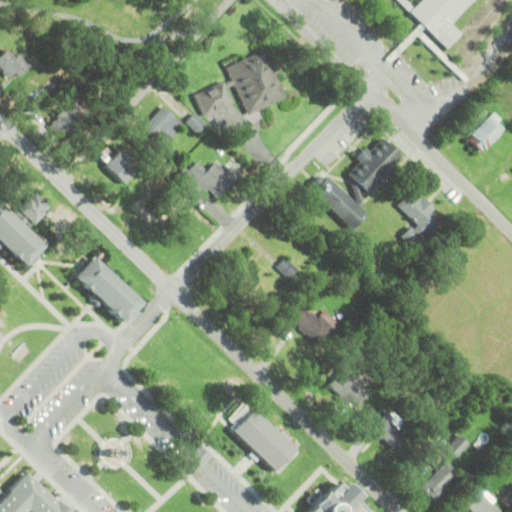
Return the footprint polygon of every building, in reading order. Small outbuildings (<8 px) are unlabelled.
[(418,0),(408,11),(445,48),(461,32),(450,21),(470,0),(418,0)] [(5,47),(0,52),(0,69),(9,78),(22,64),(5,47)] [(262,48),(225,65),(247,114),(284,97),(262,48)] [(220,83),(225,89),(211,103),(192,84),(204,71),(209,75),(215,69),(225,78),(220,83)] [(233,98),(225,80),(196,94),(204,112),(233,98)] [(67,102),(45,126),(60,140),(82,116),(67,102)] [(160,105),(139,127),(159,147),(181,125),(160,105)] [(493,109),(469,133),(471,134),(466,139),(478,151),(483,146),(485,148),(504,128),(497,120),(500,117),(493,109)] [(193,113),(185,121),(196,133),(205,124),(193,113)] [(364,146),(368,149),(380,137),(399,155),(363,191),(355,183),(354,185),(360,203),(356,207),(362,213),(347,228),(309,189),(311,187),(308,184),(318,174),(321,177),(324,174),(351,202),(354,199),(348,180),(350,178),(345,173),(358,159),(354,156),(364,146)] [(110,164),(128,182),(141,169),(123,151),(110,164)] [(230,179),(213,197),(206,190),(196,200),(171,175),(182,164),(187,169),(195,161),(204,169),(212,161),(230,179)] [(420,194),(416,198),(407,189),(394,203),(415,224),(411,228),(407,225),(397,235),(411,248),(439,220),(429,211),(433,207),(420,194)] [(0,245),(19,264),(26,257),(29,261),(36,254),(32,250),(38,244),(24,230),(48,205),(32,190),(25,197),(24,196),(11,209),(16,214),(11,219),(0,208),(0,245)] [(90,255),(71,275),(73,277),(119,321),(138,301),(90,255)] [(283,256),(274,265),(287,277),(296,268),(283,256)] [(267,274),(257,284),(254,282),(244,293),(232,281),(252,260),(267,274)] [(310,312),(308,314),(298,303),(286,314),(314,344),(331,327),(319,314),(315,317),(310,312)] [(341,369),(326,385),(352,409),(367,393),(341,369)] [(251,407),(230,429),(272,470),(293,449),(251,407)] [(385,412),(371,426),(393,447),(407,433),(385,412)] [(459,433),(446,447),(456,457),(469,443),(459,433)] [(446,458),(419,485),(434,501),(462,473),(446,458)] [(0,511),(0,496),(24,472),(64,511),(28,511),(25,509),(22,511),(0,511)] [(378,511),(367,501),(371,496),(359,485),(355,489),(345,479),(314,511),(378,511)] [(477,490),(464,504),(470,510),(468,511),(497,511),(499,510),(477,490)]
